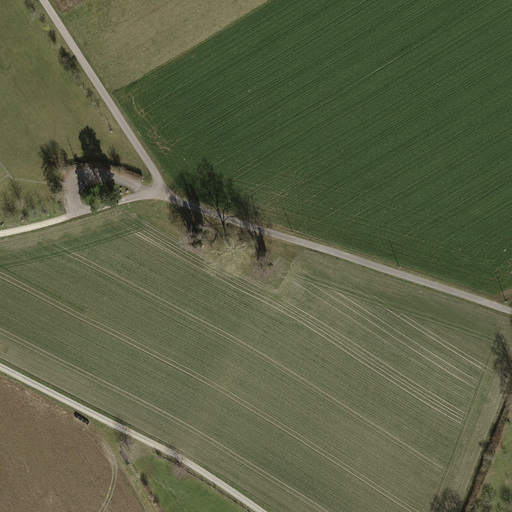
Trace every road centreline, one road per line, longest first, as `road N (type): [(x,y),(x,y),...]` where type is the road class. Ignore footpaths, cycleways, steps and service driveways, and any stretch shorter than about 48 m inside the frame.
road 1 (track): [(511,308),(163,193)]
road 2 (track): [(260,511),(197,467),(0,367)]
road 3 (unclassified): [(149,193),(163,193),(155,173),(44,0)]
road 4 (unclassified): [(149,193),(75,213),(74,185),(84,177),(134,182)]
